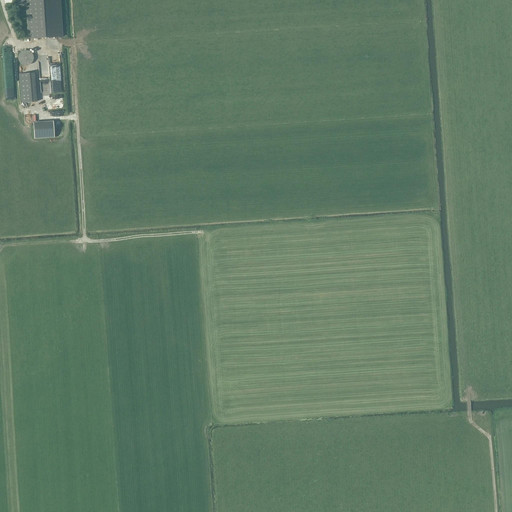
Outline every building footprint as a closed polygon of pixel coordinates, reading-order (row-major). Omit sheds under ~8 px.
[(19,0),(20,5),(27,5),(29,39),(54,37),(62,36),(59,0),(19,0)] [(33,59),(33,57),(33,56),(32,54),(31,53),(30,52),(29,51),(27,51),(26,50),(24,50),(23,51),(21,51),(20,53),(19,54),(18,55),(18,56),(18,57),(18,59),(18,61),(19,62),(20,63),(20,64),(21,64),(23,65),(24,66),(27,66),(28,65),(30,64),(31,63),(32,62),(33,60),(33,59)] [(34,73),(19,74),(21,103),(36,102),(34,73)] [(62,74),(52,74),(52,88),(62,88),(62,74)] [(53,122),(33,123),(34,139),(54,138),(53,122)] [(432,205),(432,194),(417,194),(417,199),(420,199),(420,205),(432,205)]
